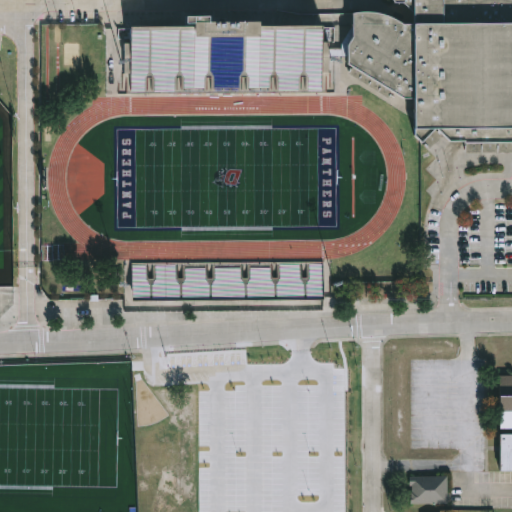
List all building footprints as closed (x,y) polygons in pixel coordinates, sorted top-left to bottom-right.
[(511,0),(396,0),(398,3),(409,3),(415,12),(416,25),(407,26),(399,19),(385,15),(372,13),(358,13),(358,27),(358,38),(353,45),(353,57),(354,65),(408,98),(421,97),(419,136),(426,143),(440,129),(452,141),(511,142),(511,0)] [(353,57),(353,45),(358,38),(358,27),(343,42),(343,50),(333,51),(333,26),(269,27),(269,23),(218,23),(218,17),(195,17),(195,27),(122,27),(124,94),(336,95),(336,57),(353,57)] [(136,303),(134,263),(327,263),(327,301),(136,303)] [(511,470),(500,470),(500,375),(511,374),(511,470)] [(410,503),(410,475),(448,475),(448,503),(410,503)]
